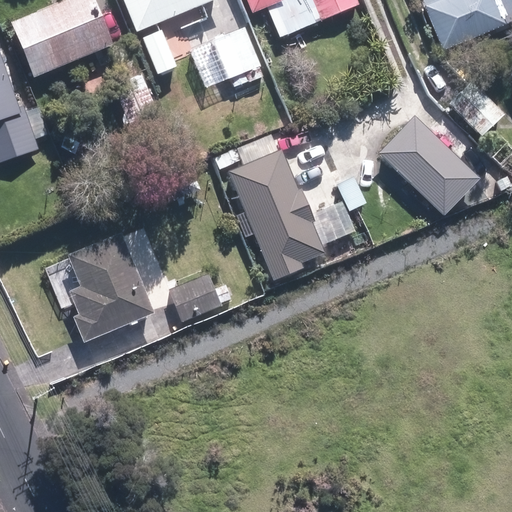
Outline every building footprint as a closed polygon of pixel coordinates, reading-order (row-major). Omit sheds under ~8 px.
[(54,0),(0,23),(24,79),(102,44),(82,0),(54,0)] [(116,0),(133,40),(217,4),(215,0),(116,0)] [(239,0),(247,18),(277,5),(274,0),(239,0)] [(300,0),(263,16),(276,46),(356,12),(350,0),(300,0)] [(511,0),(426,0),(418,3),(439,57),(511,27),(511,0)] [(161,36),(167,50),(180,44),(175,30),(161,36)] [(185,56),(201,95),(256,73),(241,34),(185,56)] [(511,63),(499,69),(511,102),(511,63)] [(107,85),(124,124),(151,113),(134,74),(107,85)] [(0,167),(33,155),(17,112),(13,113),(0,76),(0,167)] [(219,95),(224,107),(251,94),(246,83),(219,95)] [(442,108),(476,137),(495,113),(461,85),(442,108)] [(355,141),(419,204),(452,169),(388,107),(355,141)] [(284,149),(231,170),(274,274),(327,253),(284,149)] [(445,189),(466,208),(486,186),(466,166),(445,189)] [(70,325),(80,349),(148,320),(113,241),(62,264),(75,296),(65,300),(75,323),(70,325)] [(161,292),(173,320),(210,304),(198,276),(161,292)] [(209,290),(214,303),(224,300),(219,286),(209,290)]
